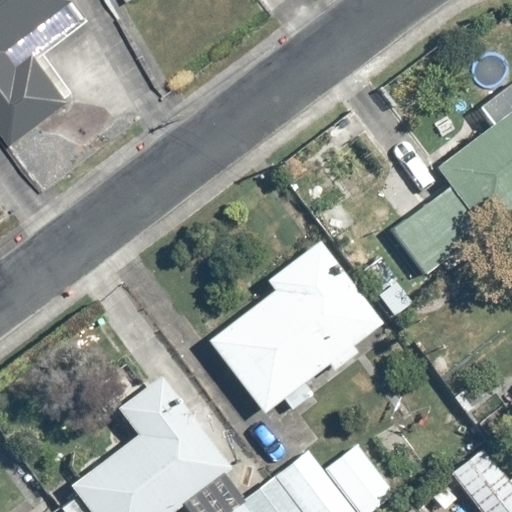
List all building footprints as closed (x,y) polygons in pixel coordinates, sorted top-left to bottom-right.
[(0,0),(0,123),(13,141),(70,98),(38,56),(84,21),(71,3),(75,0),(0,0)] [(511,211),(511,84),(509,86),(511,90),(511,105),(431,168),(482,234),(511,211)] [(473,239),(440,195),(389,232),(421,277),(473,239)] [(377,322),(314,241),(262,281),(269,290),(203,342),(258,413),(377,322)] [(169,511),(227,469),(156,376),(112,409),(132,435),(65,486),(84,511),(169,511)] [(376,511),(396,497),(353,442),(318,469),(305,451),(226,511),(376,511)] [(511,511),(511,482),(484,446),(448,474),(477,511),(511,511)]
